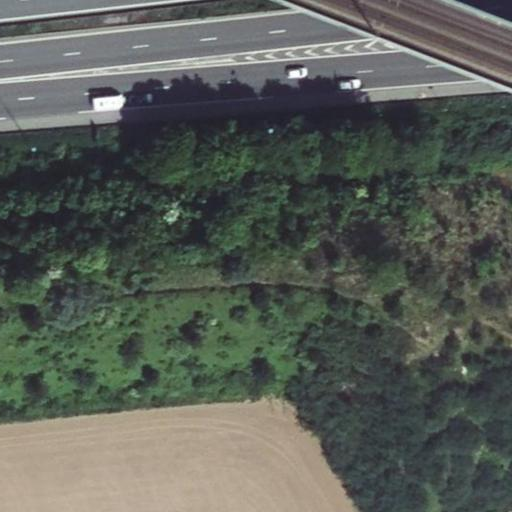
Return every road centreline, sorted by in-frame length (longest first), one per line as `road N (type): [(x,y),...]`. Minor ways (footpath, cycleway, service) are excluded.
road 1 (motorway): [(0,63),(511,6)]
road 2 (motorway): [(0,98),(511,61)]
